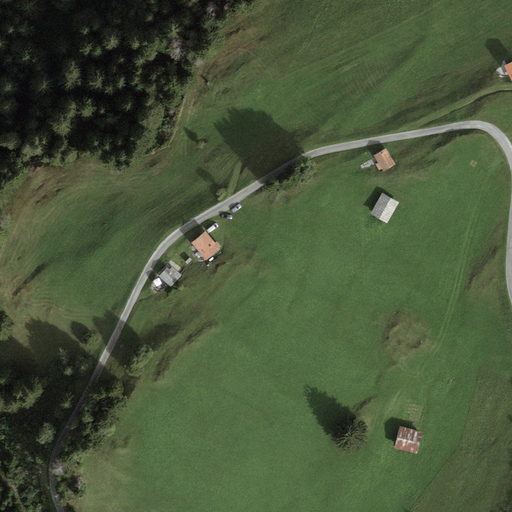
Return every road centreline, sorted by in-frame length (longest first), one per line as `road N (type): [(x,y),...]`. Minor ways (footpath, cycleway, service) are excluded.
road 1 (unclassified): [(60,511),(50,471),(55,450),(146,272),(180,230),(317,151),(478,125),(502,138),(511,156)]
road 2 (track): [(404,135),(511,87)]
